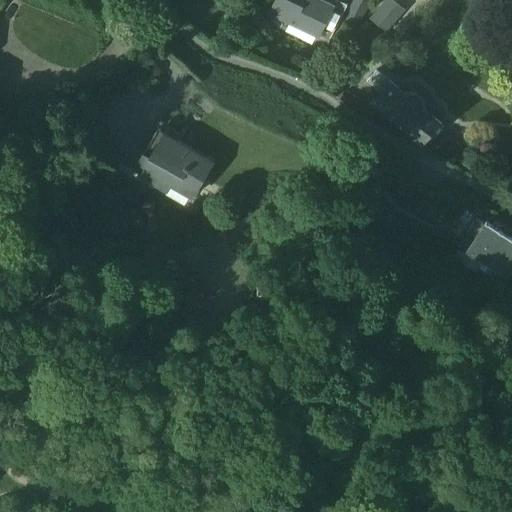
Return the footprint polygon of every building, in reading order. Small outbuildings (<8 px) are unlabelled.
[(318,35),(333,5),(323,0),(277,0),(272,12),(318,35)] [(391,0),(385,0),(373,19),(389,30),(396,20),(404,9),(402,7),(391,0)] [(389,79),(377,69),(367,81),(379,91),(371,101),(423,143),(431,133),(436,137),(445,126),(440,122),(441,120),(426,107),(424,96),(415,89),(405,90),(390,77),(389,79)] [(159,127),(133,170),(167,190),(170,184),(192,197),(214,159),(164,130),(159,127)] [(353,189),(381,207),(387,198),(359,180),(353,189)] [(464,256),(461,261),(500,287),(502,283),(506,277),(511,267),(511,235),(486,220),(484,222),(477,218),(469,231),(476,235),(466,250),(467,251),(464,256)]
